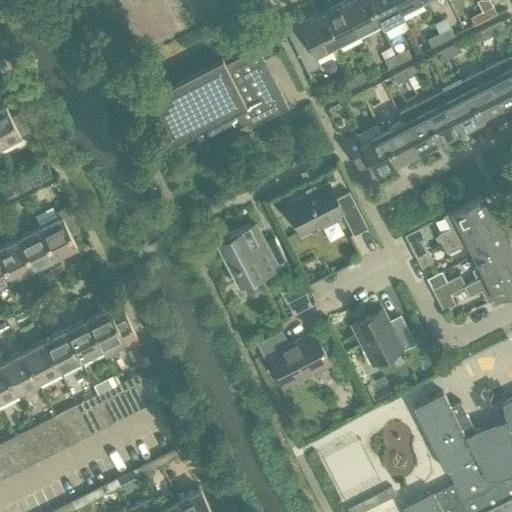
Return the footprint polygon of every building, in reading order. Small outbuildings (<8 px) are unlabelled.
[(358,31),(378,21),(379,20),(368,0),(344,0),(342,1),(358,31)] [(395,0),(368,0),(379,20),(378,21),(383,31),(405,20),(400,10),(395,0)] [(395,0),(400,10),(418,0),(395,0)] [(336,42),(358,31),(342,1),(320,12),(336,42)] [(485,19),(497,14),(492,5),(481,11),(485,19)] [(474,25),(485,19),(481,11),(469,17),(474,25)] [(315,53),(336,42),(320,12),(298,24),(304,35),(292,41),(310,76),(311,76),(309,71),(320,65),(315,53)] [(493,35),(504,29),(500,21),(489,26),(493,35)] [(481,41),(493,35),(489,26),(477,32),(481,41)] [(442,41),(454,35),(450,27),(438,33),(442,41)] [(431,47),(442,41),(438,33),(427,39),(431,47)] [(450,56),(461,51),(457,42),(446,48),(450,56)] [(247,128),(288,107),(257,47),(225,64),(223,60),(144,100),(167,145),(193,132),(200,146),(245,123),(247,128)] [(439,62),(450,56),(446,48),(434,54),(439,62)] [(400,63),(411,57),(407,49),(396,54),(400,63)] [(388,69),(400,63),(396,54),(384,61),(388,69)] [(511,99),(511,71),(508,64),(505,58),(484,69),(487,75),(502,105),(511,99)] [(415,64),(404,69),(408,78),(419,72),(415,64)] [(396,84),(408,78),(404,69),(391,76),(396,84)] [(502,105),(487,75),(484,69),(462,80),(465,86),(480,116),(502,105)] [(357,85),(368,79),(364,71),(353,76),(357,85)] [(345,91),(357,85),(353,76),(341,82),(345,91)] [(480,116),(465,86),(462,80),(441,91),(459,126),(460,126),(461,128),(466,128),(472,125),(474,121),(473,119),(480,116)] [(372,86),(361,91),(365,100),(376,94),(372,86)] [(361,91),(349,97),(353,106),(365,100),(361,91)] [(441,91),(420,101),(423,107),(438,137),(459,126),(441,91)] [(420,101),(399,112),(401,118),(403,121),(417,148),(438,137),(423,107),(420,101)] [(20,114),(10,119),(5,108),(0,110),(0,147),(29,132),(20,114)] [(403,121),(381,132),(395,159),(417,148),(403,121)] [(356,133),(344,139),(357,164),(368,158),(373,170),(395,159),(381,132),(361,142),(359,139),(357,134),(356,133)] [(44,184),(53,179),(48,169),(39,174),(38,173),(27,179),(33,190),(44,184)] [(22,195),(33,190),(27,179),(16,184),(22,195)] [(348,190),(336,197),(327,181),(286,203),(302,232),(308,230),(312,230),(316,228),(317,224),(342,211),(353,233),(367,226),(348,190)] [(11,201),(22,195),(16,184),(6,190),(11,201)] [(0,204),(1,206),(11,201),(6,190),(0,192),(0,204)] [(449,228),(437,234),(441,243),(494,217),(483,195),(442,215),(449,228)] [(71,238),(80,234),(67,209),(52,217),(55,224),(40,231),(55,260),(76,249),(71,238)] [(494,217),(441,243),(446,253),(467,242),(473,254),(505,238),(494,217)] [(256,223),(250,226),(248,222),(228,232),(230,236),(219,242),(240,282),(258,273),(260,276),(288,262),(275,237),(266,242),(256,223)] [(34,271),(55,260),(40,231),(19,242),(34,271)] [(479,266),(471,270),(475,277),(476,279),(484,275),(484,276),(511,261),(511,252),(505,238),(473,254),(479,266)] [(422,240),(410,246),(415,257),(428,250),(422,240)] [(0,258),(12,282),(34,271),(19,242),(0,251),(0,258)] [(428,250),(415,257),(421,267),(433,261),(428,250)] [(0,287),(12,282),(0,258),(0,287)] [(464,285),(463,286),(468,296),(480,290),(487,302),(511,289),(511,261),(484,276),(484,275),(476,279),(471,282),(464,285)] [(446,281),(432,289),(443,310),(455,304),(449,294),(463,286),(464,285),(462,281),(459,275),(446,281)] [(296,283),(279,291),(285,304),(287,303),(302,295),(298,288),(296,283)] [(393,322),(389,321),(381,307),(352,323),(364,345),(362,349),(368,360),(372,361),(400,346),(401,348),(415,341),(402,317),(393,322)] [(108,312),(86,323),(100,352),(104,359),(137,343),(123,316),(113,322),(108,312)] [(79,362),(100,352),(86,323),(65,333),(79,362)] [(296,342),(289,345),(281,330),(258,342),(266,356),(269,355),(285,385),(312,371),(310,367),(328,358),(314,330),(295,340),(296,342)] [(58,373),(79,362),(65,333),(43,345),(58,373)] [(36,384),(58,373),(43,345),(21,355),(36,384)] [(15,395),(36,384),(21,355),(0,366),(15,395)] [(0,402),(15,395),(0,366),(0,402)] [(141,371),(116,384),(122,394),(131,413),(143,407),(134,388),(146,382),(141,371)] [(146,382),(134,388),(143,407),(154,402),(155,401),(146,382)] [(116,384),(96,394),(101,405),(111,423),(121,418),(111,399),(122,394),(116,384)] [(408,502),(402,505),(405,511),(511,511),(511,397),(501,403),(509,418),(494,422),(492,423),(490,423),(488,424),(486,425),(484,425),(482,426),(480,427),(478,428),(476,429),(474,430),(459,401),(449,405),(442,391),(427,399),(412,407),(415,412),(417,411),(446,468),(444,469),(444,470),(446,469),(453,482),(433,493),(432,490),(408,502)] [(96,394),(74,405),(79,416),(89,434),(100,429),(90,410),(101,405),(96,394)] [(122,394),(111,399),(121,418),(131,413),(122,394)] [(74,405),(52,416),(58,427),(68,421),(79,416),(74,405)] [(101,405),(90,410),(100,429),(111,423),(101,405)] [(32,427),(31,427),(36,437),(47,432),(58,427),(52,416),(32,427)] [(79,416),(68,421),(78,440),(89,434),(79,416)] [(68,421),(58,427),(67,445),(78,440),(68,421)] [(31,427),(10,438),(15,448),(24,467),(35,462),(26,443),(36,437),(31,427)] [(58,427),(47,432),(57,451),(67,445),(58,427)] [(47,432),(36,437),(46,456),(57,451),(47,432)] [(36,437),(26,443),(35,462),(46,456),(36,437)] [(10,438),(0,442),(0,470),(4,478),(14,472),(4,454),(15,448),(10,438)] [(15,448),(4,454),(14,472),(24,467),(15,448)] [(160,469),(182,457),(179,451),(157,462),(160,469)] [(139,479),(160,469),(157,462),(136,472),(139,479)] [(117,491),(139,479),(136,472),(114,483),(117,491)] [(96,501),(117,491),(114,483),(92,494),(96,501)] [(348,511),(354,511),(394,491),(390,483),(345,506),(348,511)] [(209,511),(200,493),(178,504),(181,511),(209,511)] [(74,511),(75,511),(96,501),(92,494),(71,505),(74,511)] [(157,511),(150,497),(128,508),(130,511),(157,511)]
